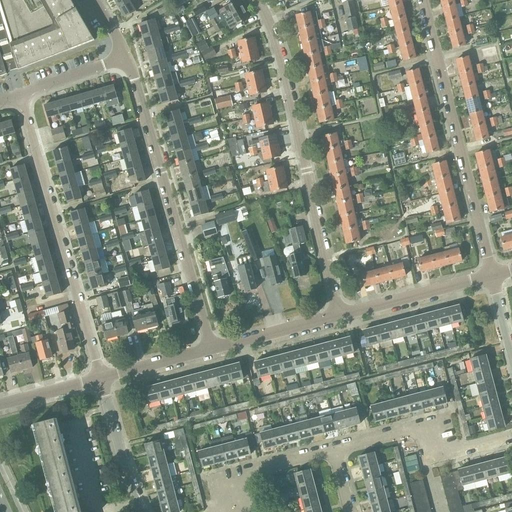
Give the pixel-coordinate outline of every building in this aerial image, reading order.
[(0,0),(0,53),(6,73),(12,71),(17,69),(18,70),(94,41),(70,0),(0,0)] [(113,0),(118,8),(129,2),(128,0),(113,0)] [(225,21),(244,10),(238,1),(220,11),(222,14),(218,17),(216,17),(217,18),(211,21),(214,27),(220,23),(225,21)] [(352,1),(342,4),(345,18),(356,15),(352,1)] [(136,12),(129,2),(118,8),(125,19),(136,12)] [(390,6),(393,20),(405,17),(402,3),(390,6)] [(203,5),(192,10),(196,17),(207,12),(203,5)] [(455,5),(443,8),(446,21),(458,18),(455,5)] [(216,17),(218,17),(213,9),(206,13),(211,21),(217,18),(216,17)] [(248,19),(244,10),(225,21),(230,29),(248,19)] [(316,12),(310,13),(296,16),(299,29),(324,24),(323,20),(318,22),(316,12)] [(355,17),(346,20),(348,32),(358,30),(355,17)] [(405,17),(393,20),(396,34),(408,31),(405,17)] [(461,32),(458,18),(446,21),(449,35),(461,32)] [(143,38),(158,33),(154,20),(139,25),(143,38)] [(220,23),(214,27),(216,32),(223,29),(220,23)] [(325,28),(324,24),(299,29),(302,43),(316,40),(322,39),(319,29),(325,28)] [(396,34),(400,47),(412,44),(408,31),(396,34)] [(465,46),(461,32),(449,35),(453,49),(465,46)] [(162,47),(158,33),(143,38),(147,52),(162,47)] [(240,53),(256,50),(254,39),(238,43),(240,53)] [(316,40),(302,43),(305,56),(318,53),(316,40)] [(205,49),(202,42),(196,45),(200,52),(205,49)] [(415,58),(412,44),(400,47),(403,61),(415,58)] [(151,65),(166,61),(162,47),(147,52),(151,65)] [(212,47),(201,53),(205,61),(216,55),(212,47)] [(494,48),(488,49),(482,51),(483,57),(496,54),(494,48)] [(256,50),(240,53),(243,63),(258,59),(256,50)] [(321,67),(318,53),(305,56),(308,70),(321,67)] [(459,74),(471,71),(468,57),(456,60),(459,74)] [(170,74),(166,61),(151,65),(154,78),(170,74)] [(383,63),(373,65),(374,72),(384,69),(383,63)] [(227,66),(217,68),(219,74),(228,72),(227,66)] [(324,80),(321,67),(308,70),(311,83),(324,80)] [(410,86),(422,83),(418,70),(406,73),(410,86)] [(399,71),(388,74),(390,81),(401,78),(399,71)] [(471,71),(459,74),(463,87),(475,84),(471,71)] [(248,86),(263,82),(261,72),(245,75),(248,86)] [(173,87),(170,74),(154,78),(158,92),(173,87)] [(327,93),(324,80),(311,83),(314,96),(327,93)] [(263,82),(248,86),(250,96),(265,92),(263,82)] [(425,97),(422,83),(410,86),(413,100),(425,97)] [(466,101),(478,98),(475,84),(463,87),(466,101)] [(114,86),(102,89),(106,102),(117,98),(114,86)] [(177,101),(173,87),(158,92),(162,105),(177,101)] [(94,105),(106,102),(102,89),(90,93),(94,105)] [(94,105),(90,93),(79,96),(82,108),(94,105)] [(330,107),(327,93),(314,96),(316,110),(330,107)] [(79,96),(67,99),(71,112),(76,110),(77,114),(81,113),(80,109),(82,108),(79,96)] [(213,100),(216,111),(232,107),(229,96),(213,100)] [(413,100),(416,113),(428,110),(425,97),(413,100)] [(469,114),(482,111),(478,98),(466,101),(469,114)] [(59,115),(71,112),(67,99),(56,102),(59,115)] [(48,118),(59,115),(56,102),(44,106),(48,118)] [(252,108),(255,118),(270,114),(268,104),(252,108)] [(333,121),(330,107),(316,110),(320,123),(333,121)] [(432,124),(428,110),(416,113),(420,127),(432,124)] [(165,115),(168,126),(177,124),(177,126),(183,125),(179,111),(165,115)] [(473,128),(485,125),(482,111),(469,114),(473,128)] [(270,114),(255,118),(257,128),(272,124),(270,114)] [(110,118),(113,126),(124,123),(122,115),(110,118)] [(0,124),(0,125),(3,137),(15,133),(11,121),(0,124)] [(177,124),(168,126),(172,141),(186,137),(183,125),(177,126),(177,124)] [(435,137),(432,124),(420,127),(423,140),(435,137)] [(485,125),(473,128),(476,142),(489,139),(485,125)] [(62,127),(51,131),(54,142),(66,139),(62,127)] [(117,133),(121,145),(125,143),(126,146),(135,144),(131,129),(117,133)] [(323,137),(325,150),(339,147),(345,146),(350,144),(350,140),(344,142),(344,140),(338,142),(336,134),(323,137)] [(210,138),(212,145),(219,143),(217,136),(210,138)] [(259,140),(262,150),(277,146),(275,136),(259,140)] [(172,141),(176,152),(184,150),(185,152),(190,151),(186,137),(172,141)] [(435,137),(423,140),(427,154),(439,151),(435,137)] [(125,159),(138,155),(135,144),(126,146),(125,143),(121,145),(125,159)] [(277,146),(262,150),(264,160),(280,156),(277,146)] [(53,151),(56,163),(65,161),(66,163),(71,162),(67,147),(53,151)] [(339,147),(325,150),(328,164),(342,161),(341,154),(339,147)] [(194,162),(190,151),(185,152),(184,150),(176,152),(180,166),(194,162)] [(479,169),(492,166),(489,151),(475,154),(479,169)] [(125,159),(128,171),(133,169),(134,172),(142,169),(138,155),(125,159)] [(56,163),(60,177),(74,173),(71,162),(66,163),(65,161),(56,163)] [(345,174),(342,161),(328,164),(331,177),(345,174)] [(180,166),(183,178),(191,175),(192,178),(198,176),(194,162),(180,166)] [(432,165),(436,180),(449,176),(445,162),(432,165)] [(11,169),(14,181),(19,180),(20,182),(29,180),(24,165),(11,169)] [(492,166),(479,169),(483,184),(496,181),(492,166)] [(266,171),(269,181),(284,178),(282,168),(266,171)] [(145,181),(142,169),(134,172),(133,169),(128,171),(132,185),(145,181)] [(60,177),(64,189),(73,186),(73,189),(79,187),(74,173),(60,177)] [(331,177),(334,190),(348,187),(345,174),(331,177)] [(201,188),(198,176),(192,178),(191,175),(183,178),(187,192),(201,188)] [(453,192),(449,176),(436,180),(439,195),(453,192)] [(269,181),(263,183),(264,187),(263,187),(264,193),(271,191),(287,188),(284,178),(269,181)] [(19,180),(14,181),(18,195),(32,191),(29,180),(20,182),(19,180)] [(496,181),(483,184),(487,199),(500,195),(496,181)] [(82,199),(79,187),(73,189),(73,186),(64,189),(68,203),(82,199)] [(348,187),(334,190),(337,204),(351,201),(348,187)] [(201,188),(187,192),(190,203),(199,201),(200,203),(205,202),(201,188)] [(408,202),(405,189),(398,190),(400,204),(408,202)] [(95,200),(106,196),(104,190),(93,193),(95,200)] [(18,195),(21,207),(27,205),(27,208),(36,205),(32,191),(18,195)] [(144,207),(152,205),(148,191),(134,195),(138,206),(143,205),(144,207)] [(457,206),(453,192),(439,195),(443,210),(457,206)] [(500,195),(487,199),(490,213),(504,210),(500,195)] [(199,201),(190,203),(195,217),(209,213),(205,202),(200,203),(199,201)] [(351,201),(337,204),(340,217),(354,214),(351,201)] [(27,205),(21,207),(25,221),(39,217),(36,205),(27,208),(27,205)] [(138,206),(142,221),(156,217),(152,205),(144,207),(143,205),(138,206)] [(457,206),(443,210),(447,224),(460,221),(457,206)] [(83,225),(89,223),(85,209),(71,213),(74,225),(83,222),(83,225)] [(218,227),(236,221),(233,211),(214,216),(218,227)] [(354,214),(340,217),(343,231),(357,228),(354,214)] [(416,216),(409,218),(404,219),(406,225),(418,222),(416,216)] [(25,221),(29,232),(34,231),(35,233),(43,231),(39,217),(25,221)] [(142,221),(145,232),(150,231),(151,233),(159,231),(156,217),(142,221)] [(74,225),(78,239),(92,235),(89,223),(83,225),(83,222),(74,225)] [(213,223),(200,226),(204,239),(217,236),(213,223)] [(432,233),(435,232),(439,231),(442,230),(440,223),(430,226),(432,233)] [(121,236),(126,235),(128,234),(125,225),(118,227),(121,236)] [(288,230),(293,246),(286,248),(284,250),(283,252),(284,255),(286,257),(287,257),(288,257),(294,278),(295,278),(296,279),(300,278),(300,276),(305,275),(302,261),(303,261),(299,245),(306,243),(302,227),(288,230)] [(360,241),(357,228),(343,231),(346,244),(360,241)] [(455,235),(454,228),(444,231),(446,238),(455,235)] [(33,246),(46,242),(43,231),(35,233),(34,231),(29,232),(33,246)] [(145,232),(149,246),(163,242),(159,231),(151,233),(150,231),(145,232)] [(91,250),(96,249),(92,235),(78,239),(81,250),(90,248),(91,250)] [(511,248),(511,235),(501,239),(504,251),(511,248)] [(254,238),(245,242),(253,261),(261,258),(254,238)] [(33,246),(36,258),(41,256),(42,259),(50,256),(46,242),(33,246)] [(167,256),(163,242),(149,246),(152,258),(157,256),(158,259),(167,256)] [(449,247),(444,248),(445,253),(448,265),(462,262),(458,250),(450,252),(449,247)] [(90,248),(81,250),(85,264),(99,261),(98,255),(102,254),(100,248),(96,249),(91,250),(90,248)] [(434,269),(448,265),(445,253),(431,257),(434,269)] [(41,256),(36,258),(40,272),(54,268),(50,256),(42,259),(41,256)] [(157,256),(152,258),(156,272),(170,268),(167,256),(158,259),(157,256)] [(250,256),(236,260),(238,268),(237,268),(240,277),(242,286),(243,285),(245,292),(256,289),(252,274),(256,273),(250,256)] [(275,257),(263,260),(266,271),(268,279),(269,278),(271,285),(282,283),(278,267),(275,257)] [(434,269),(431,257),(418,260),(421,272),(434,269)] [(216,270),(212,271),(213,277),(215,283),(214,283),(218,298),(220,297),(221,298),(224,297),(224,296),(230,295),(226,280),(226,278),(229,277),(227,272),(226,267),(223,260),(222,258),(213,260),(216,270)] [(98,276),(103,275),(99,261),(85,264),(89,276),(97,274),(98,276)] [(389,268),(392,280),(405,276),(402,264),(389,268)] [(40,272),(43,283),(48,282),(49,285),(58,282),(54,268),(40,272)] [(378,283),(392,280),(389,268),(375,271),(378,283)] [(378,283),(375,271),(361,275),(365,287),(378,283)] [(97,274),(89,276),(93,290),(107,286),(103,275),(98,276),(97,274)] [(119,288),(130,285),(128,278),(117,280),(119,288)] [(48,282),(43,283),(47,298),(61,294),(58,282),(49,285),(48,282)] [(150,282),(145,284),(145,287),(148,296),(154,294),(151,285),(150,282)] [(172,294),(171,290),(169,283),(157,285),(158,291),(162,290),(163,296),(166,296),(172,294)] [(125,304),(131,302),(132,302),(129,290),(122,292),(125,304)] [(125,306),(121,292),(114,294),(118,308),(125,306)] [(106,296),(96,299),(98,305),(100,311),(110,308),(108,302),(106,296)] [(178,298),(173,300),(171,300),(172,302),(167,303),(168,308),(163,309),(165,317),(170,316),(172,322),(184,319),(179,300),(178,300),(178,298)] [(147,306),(141,307),(142,309),(147,328),(158,326),(154,312),(153,308),(152,304),(147,306)] [(459,306),(447,310),(451,325),(463,322),(459,306)] [(147,328),(142,309),(132,311),(133,317),(136,331),(147,328)] [(439,328),(451,325),(447,310),(435,313),(439,328)] [(64,330),(57,332),(59,337),(58,337),(63,352),(64,352),(65,353),(69,352),(69,350),(73,349),(74,349),(72,341),(74,340),(71,329),(76,327),(71,311),(70,312),(60,315),(64,330)] [(435,313),(423,316),(427,331),(439,328),(435,313)] [(122,316),(113,319),(117,336),(128,333),(124,320),(123,316),(122,317),(122,316)] [(415,334),(427,331),(423,316),(411,319),(415,334)] [(117,336),(113,318),(112,318),(112,319),(108,320),(108,319),(108,320),(102,321),(103,325),(106,339),(117,336)] [(403,337),(415,334),(411,319),(399,322),(403,337)] [(391,341),(403,337),(399,322),(387,325),(391,341)] [(379,344),(391,341),(387,325),(375,328),(379,344)] [(28,328),(22,330),(26,343),(31,342),(32,341),(31,338),(28,328)] [(363,331),(365,336),(359,338),(361,348),(379,344),(375,328),(363,331)] [(13,358),(8,359),(12,374),(22,371),(18,354),(16,349),(15,343),(13,336),(8,338),(10,344),(11,350),(13,355),(13,358)] [(36,337),(31,338),(32,341),(31,342),(32,345),(37,344),(41,360),(51,357),(47,341),(43,342),(41,336),(36,337)] [(350,338),(338,341),(342,357),(354,353),(351,343),(350,338)] [(338,341),(326,344),(330,360),(331,365),(336,364),(335,358),(342,357),(338,341)] [(330,360),(326,344),(314,347),(318,363),(330,360)] [(18,354),(22,371),(33,368),(29,354),(30,354),(28,345),(20,347),(22,353),(18,354)] [(306,366),(318,363),(314,347),(302,350),(306,366)] [(294,369),(306,366),(302,350),(290,354),(294,369)] [(283,372),(294,369),(290,354),(279,357),(283,372)] [(470,360),(473,372),(489,368),(486,356),(470,360)] [(271,375),(283,372),(279,357),(267,360),(271,375)] [(267,360),(254,363),(255,366),(258,378),(271,375),(267,360)] [(239,364),(227,367),(231,383),(243,379),(240,369),(239,364)] [(227,367),(215,370),(219,386),(231,383),(227,367)] [(492,380),(489,368),(473,372),(476,384),(492,380)] [(207,389),(219,386),(215,370),(203,373),(207,389)] [(191,377),(195,392),(196,397),(208,394),(207,389),(203,373),(191,377)] [(180,384),(183,395),(195,392),(191,377),(179,380),(180,384)] [(171,398),(183,395),(180,384),(179,380),(167,383),(171,398)] [(476,384),(479,396),(495,392),(492,380),(476,384)] [(160,402),(171,398),(167,383),(155,386),(160,402)] [(155,386),(144,389),(145,394),(148,405),(160,402),(155,386)] [(443,388),(431,391),(435,407),(447,404),(443,388)] [(423,410),(435,407),(431,391),(419,394),(423,410)] [(495,392),(479,396),(482,407),(488,406),(498,403),(495,392)] [(411,413),(423,410),(419,394),(407,397),(411,413)] [(399,416),(411,413),(407,397),(395,400),(399,416)] [(387,419),(399,416),(395,400),(383,403),(387,419)] [(387,419),(383,403),(371,407),(375,422),(387,419)] [(501,415),(498,403),(488,406),(482,407),(485,419),(501,415)] [(356,409),(344,412),(348,428),(360,425),(356,409)] [(348,428),(344,412),(332,415),(336,431),(348,428)] [(332,415),(320,418),(324,434),(336,431),(332,415)] [(501,415),(485,419),(489,432),(504,427),(501,415)] [(324,434),(320,418),(308,421),(312,437),(324,434)] [(78,511),(78,508),(55,420),(34,425),(57,511),(78,511)] [(308,421),(297,424),(301,440),(312,437),(308,421)] [(301,440),(297,424),(285,428),(289,443),(301,440)] [(285,428),(273,431),(277,446),(289,443),(285,428)] [(183,429),(173,432),(175,438),(180,437),(182,445),(187,444),(184,435),(183,429)] [(265,449),(277,446),(273,431),(261,434),(265,449)] [(246,439),(234,443),(238,458),(250,455),(246,439)] [(148,458),(164,454),(161,441),(145,445),(148,458)] [(222,446),(226,461),(238,458),(234,443),(222,446)] [(222,446),(210,449),(215,465),(226,461),(222,446)] [(215,465),(210,449),(198,452),(202,468),(215,465)] [(362,470),(377,466),(374,453),(359,457),(362,470)] [(151,470),(167,465),(164,454),(148,458),(151,470)] [(506,458),(494,461),(498,477),(510,474),(506,458)] [(486,480),(498,477),(494,461),(482,464),(486,480)] [(482,464),(470,467),(475,483),(486,480),(482,464)] [(170,477),(167,465),(151,470),(155,482),(170,477)] [(377,466),(362,470),(365,481),(380,477),(377,466)] [(457,490),(458,492),(464,490),(463,486),(475,483),(470,467),(458,471),(453,473),(454,479),(456,484),(457,490)] [(297,487),(313,482),(310,470),(294,474),(297,487)] [(442,482),(454,479),(453,473),(440,476),(442,482)] [(158,493),(174,489),(170,477),(155,482),(158,493)] [(380,477),(365,481),(368,493),(383,489),(380,477)] [(443,488),(456,484),(454,479),(442,482),(443,488)] [(422,481),(410,484),(411,490),(424,487),(422,481)] [(301,498),(316,494),(313,482),(297,487),(301,498)] [(445,493),(457,490),(456,484),(443,488),(445,493)] [(425,492),(424,487),(411,490),(413,496),(425,492)] [(161,505),(177,501),(174,489),(158,493),(161,505)] [(383,489),(368,493),(371,505),(387,501),(383,489)] [(459,496),(458,492),(457,490),(445,493),(446,499),(459,496)] [(427,498),(425,492),(413,496),(414,501),(427,498)] [(316,494),(301,498),(304,510),(319,506),(316,494)] [(460,502),(459,496),(446,499),(448,505),(460,502)] [(427,498),(414,501),(416,507),(428,504),(427,498)] [(177,501),(161,505),(162,511),(182,511),(183,511),(182,506),(178,507),(177,501)] [(372,511),(389,511),(387,501),(371,505),(372,511)] [(462,508),(460,502),(448,505),(449,511),(462,508)]
